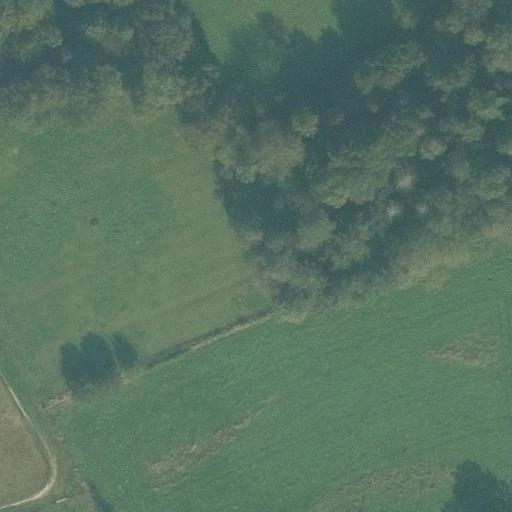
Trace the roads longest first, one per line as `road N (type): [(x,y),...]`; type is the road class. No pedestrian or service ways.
road 1 (track): [(422,0),(252,108),(220,97),(165,53)]
road 2 (track): [(165,53),(132,43),(0,62)]
